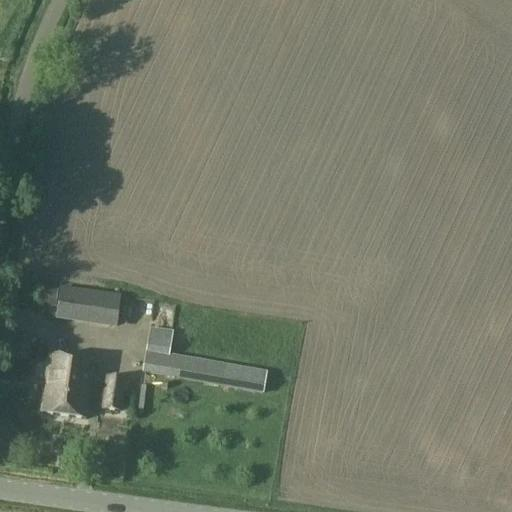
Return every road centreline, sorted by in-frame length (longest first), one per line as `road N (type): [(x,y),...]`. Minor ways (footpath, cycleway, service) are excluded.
road 1 (unclassified): [(0,215),(31,63),(60,0)]
road 2 (tertiary): [(0,490),(159,511)]
